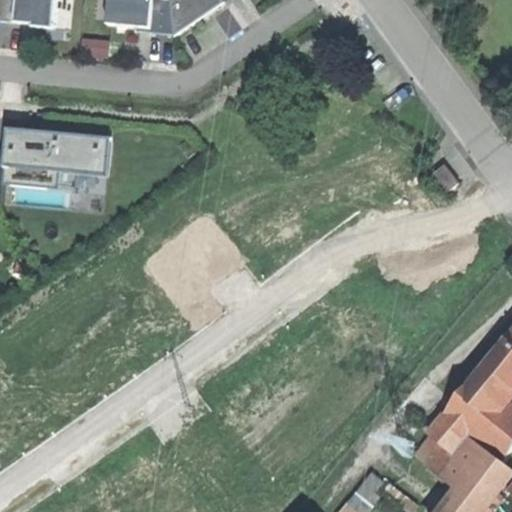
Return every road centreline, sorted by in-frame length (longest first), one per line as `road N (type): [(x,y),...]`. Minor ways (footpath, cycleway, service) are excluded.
road 1 (residential): [(0,497),(326,252),(511,197)]
road 2 (residential): [(315,0),(181,86),(0,69)]
road 3 (residential): [(380,0),(511,183)]
